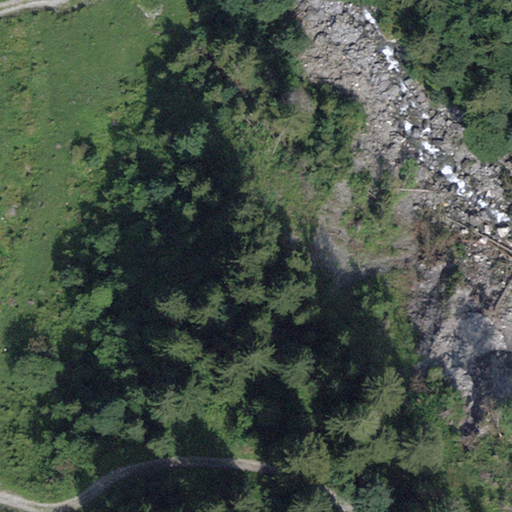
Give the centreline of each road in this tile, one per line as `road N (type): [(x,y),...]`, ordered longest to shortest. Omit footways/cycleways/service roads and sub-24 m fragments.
road 1 (track): [(40,511),(0,501),(0,9),(28,0)]
road 2 (track): [(355,511),(299,477),(212,453),(144,460),(64,511)]
